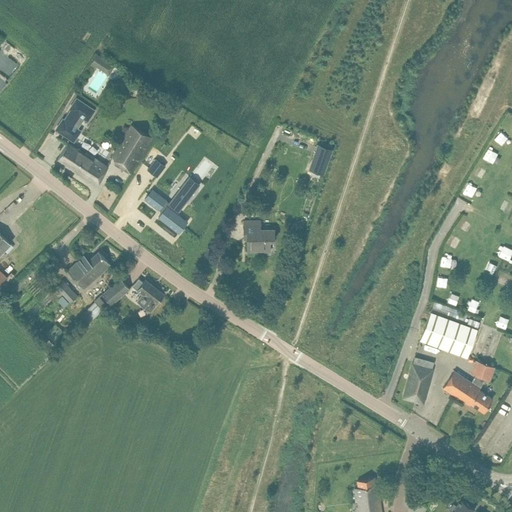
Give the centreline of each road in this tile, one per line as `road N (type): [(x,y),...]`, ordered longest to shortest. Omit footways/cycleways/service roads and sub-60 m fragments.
road 1 (tertiary): [(511,487),(185,285),(0,140)]
road 2 (track): [(407,0),(290,352),(250,511)]
